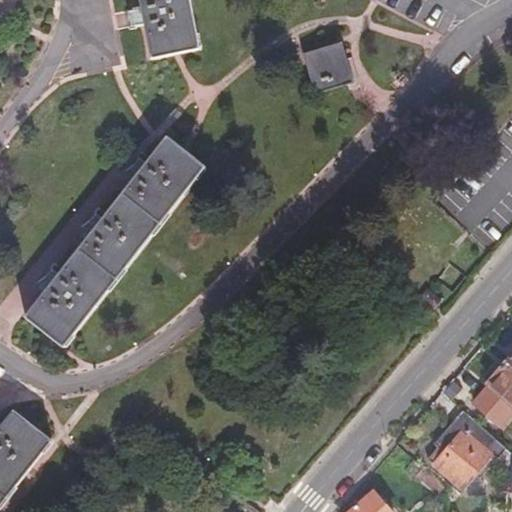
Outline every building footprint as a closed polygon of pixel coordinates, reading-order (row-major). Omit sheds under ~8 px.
[(200,42),(191,0),(131,0),(134,17),(144,16),(152,50),(200,42)] [(354,78),(341,37),(304,49),(317,90),(354,78)] [(63,345),(204,164),(165,134),(144,161),(135,154),(123,170),(131,177),(100,217),(93,210),(80,225),(89,232),(58,272),(50,265),(39,280),(47,286),(25,315),(63,345)] [(430,313),(444,297),(429,284),(415,301),(430,313)] [(511,405),(511,367),(507,363),(488,385),(511,406),(511,405)] [(0,506),(51,440),(13,411),(0,427),(0,506)] [(509,453),(464,412),(436,446),(439,450),(429,463),(463,494),(492,460),(498,465),(509,453)] [(446,490),(424,471),(418,479),(438,498),(446,490)] [(183,491),(189,484),(184,480),(179,486),(183,491)] [(388,511),(376,497),(358,511),(388,511)]
